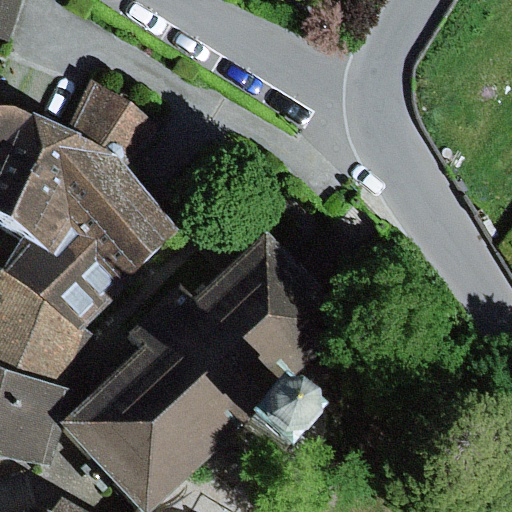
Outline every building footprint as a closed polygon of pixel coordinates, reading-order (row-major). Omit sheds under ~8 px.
[(21,0),(0,0),(0,46),(9,49),(21,0)] [(0,119),(0,240),(14,250),(0,271),(0,285),(77,336),(172,238),(118,175),(159,134),(88,85),(62,142),(8,120),(0,119)] [(137,363),(54,441),(122,511),(155,511),(231,440),(269,403),(294,380),(344,332),(257,242),(190,307),(176,293),(121,346),(137,363)] [(0,285),(0,470),(41,475),(59,396),(77,336),(0,285)] [(344,332),(294,380),(311,397),(360,350),(344,332)] [(269,403),(231,440),(267,474),(304,436),(269,403)]
